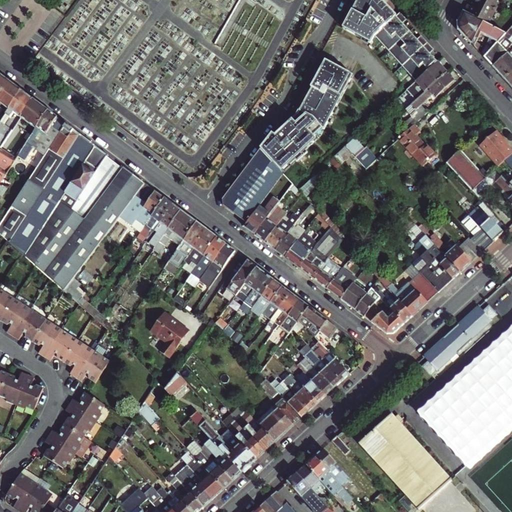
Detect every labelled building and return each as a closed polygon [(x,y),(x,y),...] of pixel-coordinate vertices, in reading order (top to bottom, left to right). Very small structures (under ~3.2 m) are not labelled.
[(362,0),(345,31),(372,46),(377,39),(417,83),(438,64),(431,55),(435,51),(422,37),(418,41),(403,25),(408,21),(401,14),(398,17),(382,0),(362,0)] [(497,3),(491,0),(475,0),(472,6),(467,3),(464,10),(487,23),(497,3)] [(487,23),(464,10),(458,20),(458,28),(474,45),(481,31),(489,36),(480,52),(484,55),(504,32),(487,23)] [(511,27),(510,26),(504,32),(484,55),(492,64),(511,46),(511,45),(511,27)] [(511,46),(492,64),(504,77),(511,69),(511,56),(511,55),(511,46)] [(324,130),(354,78),(327,63),(312,89),(312,90),(300,112),(299,111),(295,118),(274,136),(271,133),(260,149),(267,156),(282,173),(295,160),(297,162),(308,153),(305,150),(316,140),(314,137),(322,129),(324,130)] [(421,96),(447,72),(439,63),(438,64),(417,83),(412,87),(421,96)] [(455,80),(447,72),(421,96),(411,106),(415,111),(411,115),(418,122),(428,113),(422,106),(435,95),(436,97),(455,80)] [(6,114),(21,90),(0,74),(0,123),(1,122),(6,114)] [(33,99),(21,90),(6,114),(10,117),(13,112),(20,117),(21,116),(33,99)] [(0,180),(2,178),(47,110),(33,99),(21,116),(29,122),(8,154),(0,148),(0,180)] [(411,106),(407,110),(411,115),(415,111),(411,106)] [(2,178),(12,185),(27,162),(24,159),(36,140),(40,143),(34,151),(43,157),(60,132),(66,124),(47,110),(2,178)] [(0,123),(0,148),(12,131),(1,122),(0,123)] [(73,129),(66,124),(60,132),(68,137),(73,129)] [(421,131),(415,125),(401,138),(425,165),(437,154),(428,144),(426,146),(417,136),(421,131)] [(44,190),(81,136),(73,129),(68,137),(60,132),(43,157),(21,191),(0,222),(0,234),(6,240),(8,242),(43,189),(44,190)] [(505,161),(511,154),(511,150),(503,141),(504,138),(497,131),(481,146),(499,167),(505,161)] [(24,255),(96,147),(81,136),(44,190),(43,189),(8,242),(21,253),(24,255)] [(355,139),(346,147),(356,158),(365,149),(355,139)] [(64,291),(140,195),(148,186),(126,170),(85,220),(71,210),(107,155),(96,147),(24,255),(35,266),(64,291)] [(277,206),(281,201),(274,195),(266,205),(270,208),(268,210),(261,205),(260,206),(258,205),(282,173),(267,156),(260,149),(223,199),(223,204),(248,222),(245,227),(255,235),(277,206)] [(444,158),(448,162),(458,153),(454,149),(444,158)] [(448,162),(447,162),(473,191),(486,178),(461,150),(458,153),(448,162)] [(126,170),(107,155),(71,210),(85,220),(126,170)] [(305,198),(329,174),(323,167),(298,191),(305,198)] [(503,178),(502,176),(496,169),(490,175),(498,183),(503,178)] [(503,178),(509,184),(511,180),(511,177),(507,172),(502,176),(503,178)] [(0,222),(21,191),(12,185),(2,178),(0,180),(0,222)] [(503,178),(498,183),(511,198),(508,202),(511,206),(511,187),(509,184),(503,178)] [(148,186),(140,195),(143,198),(147,193),(152,196),(132,223),(138,228),(141,223),(149,212),(153,214),(164,198),(148,186)] [(160,223),(173,205),(164,198),(153,214),(145,226),(144,227),(150,232),(152,228),(157,221),(160,223)] [(463,198),(458,202),(467,211),(471,207),(463,198)] [(165,235),(168,230),(181,211),(173,205),(160,223),(164,226),(160,231),(157,234),(163,238),(165,235)] [(255,235),(265,242),(283,219),(287,213),(277,206),(255,235)] [(474,219),(485,230),(495,242),(509,230),(500,220),(496,224),(480,206),(473,213),(477,217),(474,219)] [(181,211),(168,230),(182,239),(179,242),(182,244),(197,223),(181,211)] [(141,223),(145,226),(153,214),(149,212),(141,223)] [(324,224),(328,218),(319,212),(315,219),(324,224)] [(283,219),(265,242),(275,250),(292,227),(287,224),(283,219)] [(183,265),(206,230),(197,223),(182,244),(169,262),(180,270),(183,265)] [(292,227),(275,250),(285,257),(304,233),(305,231),(295,223),(292,227)] [(318,244),(306,258),(312,263),(317,256),(325,263),(329,258),(343,240),(331,227),(318,244)] [(201,261),(216,237),(206,230),(183,265),(189,269),(196,258),(201,261)] [(426,234),(436,245),(462,273),(473,263),(461,250),(447,235),(441,240),(431,230),(426,234)] [(485,230),(473,241),(483,253),(495,242),(485,230)] [(304,233),(285,257),(299,267),(306,258),(318,244),(304,233)] [(163,238),(162,239),(168,243),(171,239),(165,235),(163,238)] [(202,281),(226,245),(216,237),(201,261),(193,274),(202,281)] [(162,252),(168,243),(162,239),(156,248),(162,252)] [(472,240),(461,250),(473,263),(483,253),(473,241),(472,240)] [(439,293),(454,280),(428,252),(420,243),(414,250),(421,258),(413,265),(422,274),(439,293)] [(234,251),(226,245),(202,281),(201,281),(210,288),(234,251)] [(428,252),(454,280),(462,273),(436,245),(428,252)] [(356,254),(350,261),(355,264),(360,258),(356,254)] [(312,263),(306,258),(299,267),(314,278),(325,263),(317,256),(312,263)] [(325,263),(314,278),(328,289),(339,276),(344,269),(329,258),(325,263)] [(235,296),(257,268),(247,261),(227,290),(235,296)] [(169,262),(166,267),(177,275),(180,270),(169,262)] [(352,286),(359,277),(368,267),(365,263),(349,284),(352,286)] [(373,272),(394,296),(414,316),(428,303),(415,289),(409,295),(402,288),(399,291),(377,267),(373,272)] [(244,303),(266,275),(257,268),(235,296),(244,303)] [(411,284),(415,289),(428,303),(439,293),(422,274),(411,284)] [(244,303),(252,309),(274,281),(266,275),(244,303)] [(349,284),(339,276),(328,289),(342,299),(352,286),(349,284)] [(167,289),(156,281),(154,284),(165,292),(167,289)] [(274,281),(252,309),(261,315),(282,287),(274,281)] [(367,295),(372,290),(364,284),(359,291),(352,286),(342,299),(356,310),(367,295)] [(387,297),(375,284),(373,288),(378,294),(381,297),(384,300),(387,297)] [(291,293),(282,287),(261,315),(270,322),(291,293)] [(14,299),(0,289),(0,319),(0,320),(14,299)] [(281,326),(300,301),(291,293),(270,322),(277,327),(279,324),(281,326)] [(366,317),(377,302),(367,295),(356,310),(366,317)] [(384,300),(392,309),(405,324),(414,316),(394,296),(390,300),(387,297),(384,300)] [(379,300),(377,302),(366,317),(389,334),(394,334),(405,324),(392,309),(386,314),(378,308),(384,300),(381,297),(379,300)] [(30,309),(14,299),(0,320),(6,324),(8,323),(11,325),(6,333),(12,337),(30,309)] [(309,307),(300,301),(281,326),(279,329),(288,335),(293,328),(297,324),(299,321),(309,307)] [(308,330),(316,338),(320,332),(329,339),(338,329),(309,307),(299,321),(308,330)] [(483,312),(479,307),(424,357),(428,362),(422,367),(430,376),(436,371),(437,372),(457,354),(458,355),(473,341),(472,340),(492,322),(491,321),(497,316),(489,307),(483,312)] [(46,319),(30,309),(12,337),(18,341),(23,333),(26,334),(26,336),(32,340),(46,319)] [(107,319),(98,312),(94,317),(103,326),(107,319)] [(175,321),(175,320),(165,312),(152,330),(166,341),(159,350),(169,357),(189,330),(175,321)] [(62,329),(46,319),(32,340),(38,344),(40,343),(43,345),(38,353),(44,357),(62,329)] [(225,319),(218,328),(222,332),(229,322),(225,319)] [(299,321),(297,324),(305,332),(308,330),(299,321)] [(287,337),(299,350),(334,388),(341,381),(311,348),(309,345),(293,328),(288,335),(287,337)] [(78,340),(62,329),(44,357),(50,361),(55,353),(58,354),(58,357),(64,361),(78,340)] [(93,350),(78,340),(64,361),(69,365),(72,364),(75,366),(70,374),(75,377),(93,350)] [(319,341),(316,343),(327,355),(330,352),(319,341)] [(93,350),(75,377),(81,381),(86,373),(89,375),(89,377),(96,382),(110,360),(103,356),(107,349),(101,346),(102,344),(98,342),(93,350)] [(350,373),(330,352),(327,355),(316,343),(311,348),(341,381),(350,373)] [(312,379),(326,395),(334,388),(299,350),(294,355),(301,362),(298,365),(312,379)] [(277,357),(274,354),(267,363),(270,366),(277,357)] [(0,394),(9,372),(2,370),(0,370),(0,394)] [(16,404),(28,374),(22,371),(19,379),(16,378),(16,375),(9,372),(0,394),(8,398),(7,400),(16,404)] [(318,402),(299,381),(296,384),(288,376),(284,371),(279,376),(284,382),(291,389),(310,410),(318,402)] [(188,384),(178,373),(165,389),(173,397),(188,384)] [(291,373),(288,376),(296,384),(299,381),(291,373)] [(36,409),(45,387),(37,384),(35,385),(32,384),(35,376),(28,374),(16,404),(26,408),(27,405),(36,409)] [(318,402),(326,395),(312,379),(308,382),(304,377),(299,381),(318,402)] [(302,417),(310,410),(291,389),(288,391),(282,384),(279,386),(273,380),(270,383),(283,397),(302,417)] [(284,382),(282,384),(288,391),(291,389),(284,382)] [(74,398),(70,404),(97,421),(102,412),(100,411),(105,404),(86,391),(82,398),(83,401),(81,403),(74,398)] [(156,397),(152,393),(146,402),(149,406),(156,397)] [(275,442),(302,417),(283,397),(256,421),(275,442)] [(153,425),(160,418),(149,406),(146,402),(140,411),(153,425)] [(97,421),(70,404),(67,410),(74,415),(73,417),(69,417),(65,423),(84,435),(89,428),(91,430),(97,421)] [(246,410),(241,404),(232,413),(237,419),(246,410)] [(246,410),(237,419),(266,450),(275,442),(256,421),(246,410)] [(192,418),(211,439),(242,472),(257,459),(235,435),(226,443),(221,437),(198,412),(192,418)] [(232,413),(222,421),(228,427),(237,419),(232,413)] [(398,413),(395,416),(393,415),(360,444),(419,511),(453,480),(401,423),(405,420),(398,413)] [(153,425),(152,426),(157,431),(165,423),(160,418),(153,425)] [(230,429),(235,435),(257,459),(266,450),(237,419),(228,427),(230,429)] [(84,435),(65,423),(62,429),(63,432),(61,435),(54,430),(50,436),(76,453),(81,456),(91,440),(84,435)] [(230,429),(221,437),(226,443),(235,435),(230,429)] [(338,435),(333,441),(346,455),(351,450),(338,435)] [(76,453),(50,436),(46,441),(54,446),(52,448),(49,448),(45,455),(64,467),(69,460),(71,461),(76,453)] [(197,442),(191,436),(188,438),(195,445),(197,442)] [(217,458),(214,461),(232,481),(242,472),(211,439),(205,445),(217,458)] [(351,479),(323,449),(315,456),(349,493),(357,486),(351,479)] [(200,462),(224,488),(232,481),(214,461),(211,463),(201,452),(196,457),(200,462)] [(194,455),(186,463),(192,469),(200,462),(196,457),(194,455)] [(315,456),(306,465),(319,480),(323,476),(338,493),(345,501),(347,500),(351,496),(349,493),(315,456)] [(109,457),(106,461),(95,478),(98,481),(114,462),(109,457)] [(83,496),(95,478),(106,461),(101,458),(77,493),(83,496)] [(203,481),(216,496),(224,488),(200,462),(192,469),(198,475),(203,481)] [(326,487),(319,480),(306,465),(287,482),(314,511),(324,511),(329,508),(329,502),(325,497),(320,497),(317,495),(326,487)] [(26,467),(7,496),(14,500),(17,498),(19,500),(14,507),(20,511),(37,484),(41,477),(26,467)] [(180,480),(204,507),(216,496),(203,481),(198,475),(192,469),(180,480)] [(319,480),(326,487),(334,496),(338,493),(323,476),(319,480)] [(180,492),(176,495),(191,511),(198,511),(204,507),(180,480),(177,477),(172,483),(180,492)] [(33,511),(32,511),(41,511),(42,511),(53,494),(37,484),(20,511),(22,511),(27,511),(30,507),(33,509),(33,511)] [(157,491),(167,502),(176,511),(191,511),(176,495),(173,498),(162,486),(157,491)] [(147,487),(141,492),(147,499),(156,508),(159,511),(176,511),(167,502),(164,505),(147,487)] [(143,511),(139,507),(147,499),(141,492),(139,489),(121,506),(126,511),(143,511)] [(294,511),(276,492),(259,507),(263,511),(294,511)] [(71,511),(77,504),(83,496),(77,493),(64,511),(60,511),(57,510),(55,511),(71,511)] [(469,511),(459,502),(450,511),(469,511)]
